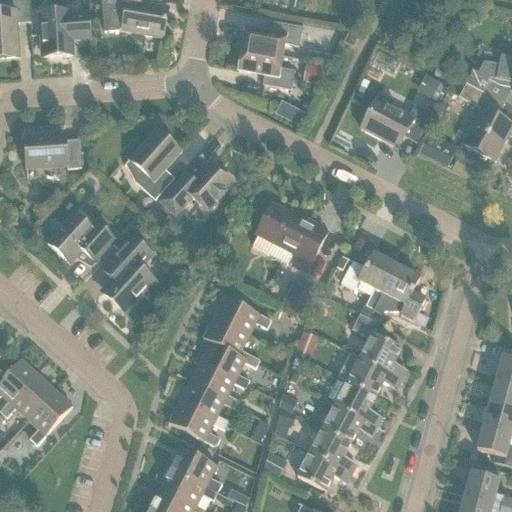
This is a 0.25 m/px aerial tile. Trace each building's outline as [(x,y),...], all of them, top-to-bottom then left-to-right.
[(0,57),(18,57),(16,26),(30,25),(28,0),(12,0),(13,16),(0,16),(0,57)] [(162,40),(168,9),(140,4),(140,0),(108,0),(107,7),(101,8),(104,34),(121,33),(162,40)] [(294,9),(296,0),(250,0),(250,1),(251,1),(251,0),(294,0),(293,9),(294,9)] [(68,17),(68,14),(40,16),(43,59),(71,58),(70,42),(76,41),(76,42),(91,41),(89,15),(68,17)] [(241,51),(282,58),(284,46),(298,49),(302,29),(273,24),(271,36),(245,31),(241,51)] [(353,49),(358,40),(348,35),(343,44),(353,49)] [(280,70),(282,58),(241,51),(238,71),(264,75),(262,87),(291,92),(294,72),(280,70)] [(328,58),(319,57),(318,64),(327,66),(328,58)] [(497,103),(504,90),(510,94),(511,94),(511,59),(503,58),(501,69),(483,66),(478,77),(472,74),(466,87),(497,103)] [(318,86),(321,70),(305,66),(302,83),(318,86)] [(447,89),(436,83),(428,100),(439,106),(447,89)] [(511,126),(490,115),(497,103),(466,87),(459,101),(482,113),(464,148),(495,164),(511,132),(511,126)] [(408,118),(376,101),(360,131),(397,151),(407,132),(419,138),(432,115),(414,106),(408,118)] [(281,104),(275,116),(297,128),(303,116),(281,104)] [(154,203),(174,181),(164,172),(180,154),(156,132),(124,167),(134,185),(154,203)] [(442,143),(427,136),(419,156),(433,162),(442,143)] [(65,143),(65,138),(24,141),(26,180),(28,180),(27,170),(66,167),(67,171),(81,170),(79,142),(65,143)] [(223,194),(232,184),(211,165),(194,184),(184,176),(165,197),(182,211),(192,201),(205,213),(209,210),(210,211),(224,196),(223,194)] [(157,229),(168,217),(154,205),(143,217),(157,229)] [(258,238),(252,249),(267,256),(272,246),(293,256),(289,265),(307,274),(326,235),(314,229),(315,226),(289,213),(288,215),(273,208),(258,238)] [(90,231),(74,216),(47,246),(69,266),(81,253),(95,265),(115,243),(95,225),(90,231)] [(116,279),(104,292),(127,313),(144,294),(146,296),(154,287),(153,285),(154,284),(139,270),(151,257),(132,239),(115,258),(105,269),(116,279)] [(373,312),(396,269),(372,256),(365,270),(352,264),(341,286),(354,293),(358,284),(374,292),(366,308),(373,312)] [(396,269),(373,312),(381,316),(389,300),(404,308),(400,317),(413,324),(425,301),(412,295),(419,281),(396,269)] [(315,294),(294,283),(280,308),(301,319),(315,294)] [(212,322),(248,340),(255,326),(266,332),(271,323),(224,299),(212,322)] [(359,360),(400,383),(405,373),(392,366),(400,352),(372,337),(378,326),(368,321),(366,325),(357,320),(351,332),(369,341),(359,360)] [(241,354),(248,340),(212,322),(203,341),(210,345),(208,347),(244,365),(255,371),(259,363),(241,354)] [(312,355),(318,339),(303,334),(298,349),(312,355)] [(238,378),(244,365),(208,347),(198,368),(233,386),(245,392),(249,383),(238,378)] [(359,360),(350,355),(338,380),(346,385),(347,384),(375,399),(382,385),(396,392),(400,383),(359,360)] [(511,362),(501,359),(495,383),(511,387),(511,362)] [(0,414),(2,417),(38,378),(21,362),(0,384),(0,398),(1,398),(8,405),(0,413),(0,414)] [(227,398),(233,386),(198,368),(187,388),(223,406),(234,412),(239,404),(227,398)] [(294,375),(289,384),(300,389),(304,380),(294,375)] [(28,423),(55,393),(38,378),(2,417),(6,421),(15,411),(28,423)] [(347,384),(346,385),(345,387),(336,382),(327,400),(336,404),(334,407),(376,430),(380,420),(367,413),(375,399),(347,384)] [(511,387),(495,383),(489,406),(511,412),(511,387)] [(217,418),(223,406),(187,388),(177,409),(212,427),(224,433),(228,424),(217,418)] [(55,393),(28,423),(38,432),(29,442),(36,448),(72,409),(55,393)] [(282,396),(279,410),(291,415),(296,404),(282,396)] [(511,412),(489,406),(483,429),(511,436),(511,434),(511,412)] [(371,439),(376,430),(334,407),(322,431),(350,446),(358,432),(371,439)] [(208,435),(212,427),(177,409),(168,426),(215,450),(219,441),(208,435)] [(280,413),(279,420),(289,427),(293,428),(295,417),(280,413)] [(259,423),(253,434),(263,439),(269,428),(259,423)] [(483,429),(476,452),(494,457),(492,465),(503,468),(505,460),(511,436),(483,429)] [(343,460),(350,446),(322,431),(309,455),(350,477),(356,467),(343,460)] [(170,471),(217,495),(221,487),(210,481),(216,468),(181,450),(170,471)] [(346,486),(350,477),(309,455),(297,479),(325,494),(333,479),(346,486)] [(286,465),(269,456),(265,470),(279,478),(286,465)] [(213,503),(217,495),(170,471),(160,491),(195,510),(202,498),(213,503)] [(464,499),(492,507),(499,483),(470,475),(464,499)] [(194,511),(195,510),(160,491),(149,511),(194,511)] [(310,491),(306,498),(317,504),(321,496),(310,491)] [(231,492),(227,499),(245,508),(248,501),(231,492)] [(490,511),(492,507),(464,499),(459,511),(490,511)] [(511,511),(511,502),(503,500),(501,509),(511,511)]
